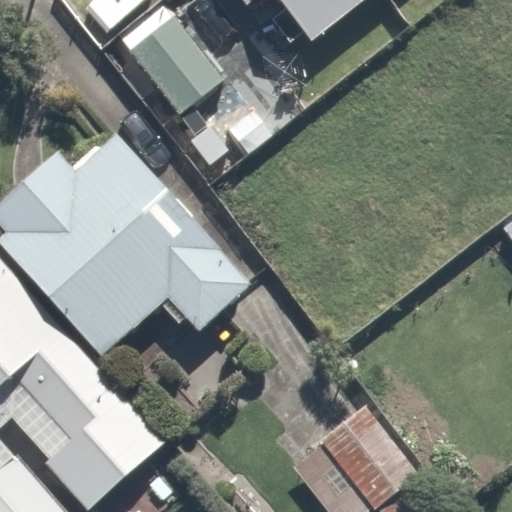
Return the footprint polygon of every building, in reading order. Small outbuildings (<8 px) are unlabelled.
[(354,0),(280,0),(307,35),(354,0)] [(511,127),(511,1),(511,0),(452,0),(396,39),(474,153),(511,127)] [(222,76),(171,13),(122,53),(173,115),(222,76)] [(112,111),(78,138),(64,120),(0,170),(0,226),(100,352),(171,296),(195,325),(249,282),(112,111)] [(0,511),(79,511),(165,434),(0,253),(0,511)] [(281,474),(314,511),(363,511),(368,508),(372,511),(404,511),(442,479),(368,397),(281,474)] [(98,506),(102,511),(161,511),(138,479),(98,506)]
